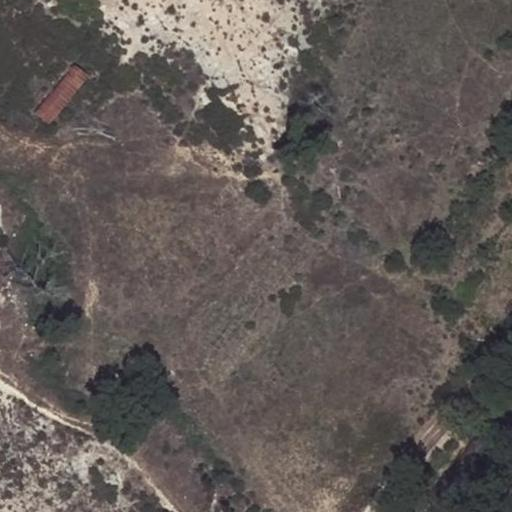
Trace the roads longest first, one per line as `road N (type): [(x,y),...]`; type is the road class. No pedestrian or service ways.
road 1 (track): [(179,511),(119,434),(0,365)]
road 2 (track): [(384,493),(473,381),(511,346)]
